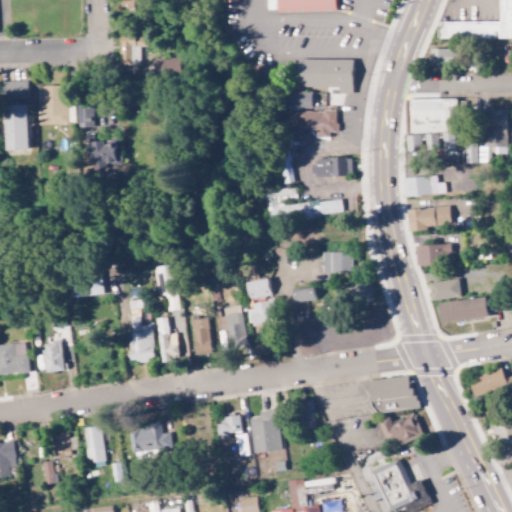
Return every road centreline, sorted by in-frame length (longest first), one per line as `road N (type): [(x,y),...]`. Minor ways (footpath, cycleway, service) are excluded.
road 1 (secondary): [(451,424),(422,356),(387,220),(392,88),(421,0)]
road 2 (residential): [(0,413),(422,356)]
road 3 (residential): [(511,89),(392,88)]
